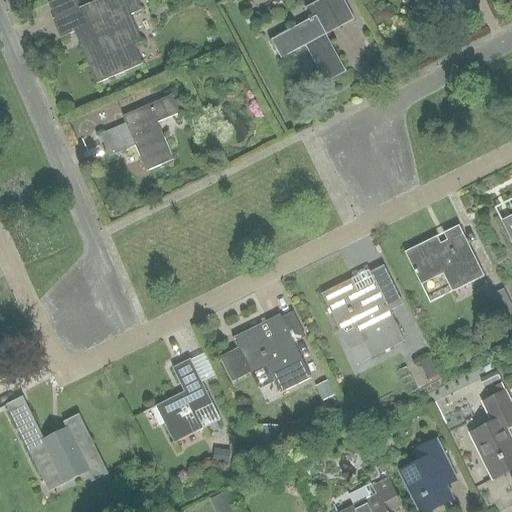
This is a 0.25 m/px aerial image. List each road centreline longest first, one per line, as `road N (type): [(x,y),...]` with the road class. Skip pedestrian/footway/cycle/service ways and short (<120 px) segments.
road 1 (unclassified): [(152,350),(0,15)]
road 2 (unclassified): [(152,350),(399,225)]
road 3 (unclassified): [(511,52),(394,118),(379,145),(399,225)]
road 4 (unclassified): [(0,240),(62,361),(91,373),(152,350)]
road 5 (unclassified): [(399,225),(511,169)]
